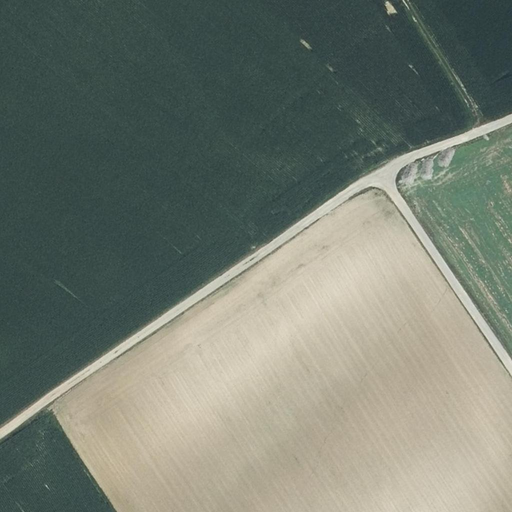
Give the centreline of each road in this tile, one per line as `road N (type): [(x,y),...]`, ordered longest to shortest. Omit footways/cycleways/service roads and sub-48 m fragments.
road 1 (track): [(511,118),(380,172),(0,434)]
road 2 (track): [(511,368),(380,172)]
road 3 (track): [(479,131),(406,0)]
